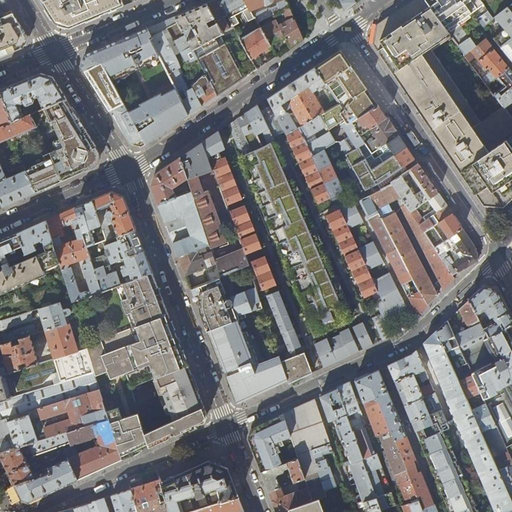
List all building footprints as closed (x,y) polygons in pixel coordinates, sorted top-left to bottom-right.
[(109,12),(123,6),(120,0),(39,0),(56,25),(68,29),(83,23),(109,12)] [(207,3),(222,32),(233,26),(219,0),(214,0),(211,2),(207,3)] [(219,0),(233,26),(239,23),(236,18),(245,13),(249,20),(256,17),(254,14),(252,11),(245,0),(219,0)] [(245,0),(252,11),(265,5),(267,6),(273,3),(274,0),(245,0)] [(281,11),(289,7),(286,0),(283,0),(277,3),(276,6),(272,7),(267,8),(254,14),(256,17),(258,22),(274,14),(278,12),(281,11)] [(340,0),(345,10),(359,0),(340,0)] [(449,40),(452,37),(425,0),(411,0),(399,9),(377,25),(373,44),(394,74),(419,112),(438,139),(454,163),(480,201),(484,206),(503,208),(510,201),(511,199),(511,147),(509,144),(506,139),(505,138),(511,131),(511,116),(505,108),(503,106),(480,121),(432,51),(448,39),(449,40)] [(425,0),(452,37),(463,30),(459,23),(484,6),(480,0),(425,0)] [(222,32),(207,3),(194,9),(175,17),(179,23),(185,34),(218,95),(226,90),(239,81),(244,78),(221,35),(223,34),(222,32)] [(289,7),(281,11),(286,21),(282,23),(281,21),(278,22),(286,38),(290,47),(295,44),(303,38),(289,7)] [(494,17),(504,29),(493,38),(501,47),(511,38),(511,12),(508,8),(494,17)] [(493,19),(488,12),(477,19),(483,27),(493,19)] [(0,18),(0,57),(11,53),(24,48),(27,36),(16,19),(13,13),(0,18)] [(112,80),(159,56),(150,38),(154,36),(162,32),(179,23),(175,17),(158,24),(149,27),(130,35),(85,55),(83,60),(81,67),(85,72),(102,63),(112,80)] [(261,27),(261,28),(271,45),(286,38),(278,22),(277,20),(261,27)] [(261,28),(240,39),(253,62),(260,57),(258,54),(264,50),(271,45),(261,28)] [(464,56),(475,48),(463,30),(452,37),(464,56)] [(178,61),(162,32),(154,36),(150,38),(159,56),(176,88),(189,115),(202,106),(218,95),(185,34),(173,41),(186,64),(188,63),(194,76),(198,75),(201,75),(202,75),(203,77),(191,84),(195,93),(192,95),(178,69),(180,67),(178,61)] [(511,38),(501,47),(511,61),(511,38)] [(469,62),(476,57),(479,61),(493,49),(494,48),(486,39),(475,48),(464,56),(469,62)] [(271,45),(264,50),(266,53),(264,54),(268,62),(277,56),(271,45)] [(493,49),(479,61),(472,66),(475,71),(483,66),(486,70),(488,68),(491,71),(482,79),(489,87),(498,80),(511,70),(493,49)] [(340,50),(314,67),(325,83),(336,76),(339,76),(353,96),(353,97),(353,98),(352,99),(344,107),(343,108),(342,108),(341,108),(339,104),(328,110),(324,112),(320,115),(326,126),(328,129),(333,127),(344,119),(346,122),(347,124),(352,121),(352,123),(379,106),(340,50)] [(112,80),(102,63),(85,72),(100,96),(109,111),(123,102),(112,80)] [(328,110),(339,104),(325,83),(314,67),(291,83),(268,98),(272,104),(285,130),(287,133),(299,126),(320,115),(324,112),(313,92),(318,89),(320,90),(319,91),(326,101),(323,102),(328,110)] [(511,71),(511,70),(498,80),(504,87),(494,94),(498,99),(511,87),(511,71)] [(23,81),(0,90),(0,91),(13,122),(31,114),(38,111),(35,105),(22,110),(20,105),(25,103),(26,105),(28,106),(33,103),(34,101),(33,99),(39,97),(44,109),(67,99),(57,84),(53,77),(48,75),(41,73),(23,81)] [(511,87),(498,99),(503,106),(505,108),(511,102),(511,87)] [(189,115),(176,88),(162,95),(161,93),(140,104),(141,106),(128,112),(146,144),(155,138),(180,121),(189,115)] [(0,118),(3,126),(13,122),(0,91),(0,118)] [(75,112),(67,99),(44,109),(47,116),(45,121),(50,123),(53,130),(56,129),(63,146),(44,155),(46,160),(32,165),(33,167),(26,170),(35,193),(53,185),(84,171),(97,166),(101,154),(92,140),(83,125),(75,112)] [(128,112),(123,102),(109,111),(115,121),(130,144),(142,147),(146,144),(128,112)] [(265,108),(260,110),(272,136),(276,135),(278,134),(281,133),(285,130),(272,104),(265,108)] [(260,110),(257,105),(252,109),(247,112),(256,134),(263,131),(269,143),(272,141),(274,140),(272,136),(260,110)] [(382,111),(379,106),(352,123),(360,135),(370,129),(387,118),(382,111)] [(256,134),(247,112),(242,115),(238,118),(229,126),(310,318),(316,316),(320,314),(325,326),(339,320),(333,307),(342,303),(317,245),(308,224),(298,201),(278,155),(272,141),(269,143),(262,146),(256,134)] [(31,114),(13,122),(3,126),(0,127),(0,147),(8,166),(6,167),(9,173),(11,172),(13,177),(7,180),(0,163),(0,199),(3,207),(17,201),(35,193),(26,170),(14,144),(37,134),(38,127),(31,114)] [(310,135),(326,126),(320,115),(299,126),(313,155),(324,148),(332,144),(333,143),(334,142),(335,141),(329,131),(313,141),(310,135)] [(387,118),(370,129),(371,130),(372,130),(376,137),(373,139),(374,141),(367,145),(371,152),(398,134),(392,126),(387,118)] [(347,124),(346,122),(342,125),(348,135),(344,138),(344,139),(341,141),(340,141),(340,144),(345,153),(365,143),(360,135),(352,123),(352,121),(347,124)] [(299,126),(287,133),(298,158),(305,174),(310,186),(316,198),(317,202),(331,197),(334,205),(348,199),(324,148),(313,155),(299,126)] [(210,137),(203,141),(208,153),(224,146),(219,131),(210,137)] [(365,143),(345,153),(351,164),(364,187),(365,189),(380,185),(415,159),(408,149),(398,134),(371,152),(367,145),(365,143)] [(211,161),(208,153),(203,141),(197,146),(180,157),(188,178),(214,169),(211,161)] [(214,169),(227,204),(243,198),(226,156),(211,161),(214,169)] [(175,187),(188,178),(180,157),(175,160),(155,174),(151,185),(154,194),(158,204),(177,197),(175,192),(177,192),(175,187)] [(418,164),(409,171),(423,192),(420,195),(423,200),(419,203),(402,176),(391,183),(392,184),(401,197),(402,198),(411,212),(416,209),(427,201),(438,193),(428,178),(418,164)] [(214,169),(188,178),(191,188),(192,191),(210,245),(216,264),(218,268),(221,277),(249,265),(248,262),(245,253),(229,210),(227,204),(214,169)] [(392,184),(369,195),(428,305),(438,295),(437,294),(436,294),(395,213),(393,214),(387,204),(401,197),(392,184)] [(210,245),(192,191),(188,193),(177,197),(158,204),(169,231),(178,257),(210,245)] [(103,196),(94,200),(107,240),(111,239),(107,226),(113,224),(118,236),(136,229),(132,220),(126,204),(123,197),(112,192),(103,196)] [(443,199),(438,193),(427,201),(433,210),(436,213),(447,206),(443,199)] [(364,197),(359,199),(364,208),(371,222),(387,255),(404,288),(418,315),(428,305),(369,195),(364,197)] [(419,225),(411,212),(402,198),(399,199),(401,202),(400,202),(443,288),(442,289),(443,290),(455,279),(453,275),(435,249),(425,233),(419,225)] [(83,204),(75,208),(87,248),(103,242),(107,240),(94,200),(83,204)] [(381,314),(384,321),(408,309),(389,273),(373,281),(368,269),(384,262),(374,242),(359,249),(349,228),(363,222),(354,202),(352,203),(326,215),(329,222),(335,236),(339,244),(344,255),(350,267),(354,277),(362,294),(364,298),(372,294),(377,306),(379,310),(381,314)] [(229,210),(245,253),(262,247),(245,204),(229,210)] [(447,206),(436,213),(425,221),(419,225),(425,233),(436,225),(439,224),(453,214),(450,210),(447,206)] [(75,208),(62,213),(50,219),(46,221),(53,242),(52,242),(58,261),(71,299),(72,302),(87,297),(87,298),(101,292),(95,270),(91,260),(87,248),(75,208)] [(422,217),(416,209),(411,212),(419,225),(425,221),(422,217)] [(425,221),(436,213),(433,210),(422,217),(425,221)] [(453,214),(439,224),(449,239),(463,230),(458,222),(453,214)] [(23,231),(17,233),(25,254),(36,249),(34,244),(42,240),(44,245),(52,242),(53,242),(46,221),(39,224),(23,231)] [(436,225),(425,233),(435,249),(444,243),(435,229),(438,228),(436,225)] [(140,240),(136,229),(118,236),(111,239),(107,240),(103,242),(104,245),(108,243),(110,249),(126,243),(127,245),(129,245),(133,255),(144,251),(140,240)] [(476,249),(470,239),(463,230),(449,239),(444,243),(435,249),(453,275),(464,269),(478,261),(477,253),(475,250),(476,249)] [(0,240),(0,264),(2,264),(8,261),(21,255),(20,252),(17,253),(16,249),(19,247),(23,255),(25,254),(17,233),(8,237),(0,240)] [(52,242),(44,245),(46,251),(10,267),(8,261),(2,264),(4,269),(0,270),(0,291),(45,272),(43,268),(58,261),(52,242)] [(104,267),(124,259),(133,255),(129,245),(127,245),(126,243),(110,249),(108,243),(104,245),(107,255),(101,257),(104,267)] [(216,264),(210,245),(178,257),(184,271),(186,275),(216,264)] [(144,251),(133,255),(124,259),(126,265),(120,267),(124,278),(119,280),(117,272),(107,275),(104,267),(95,270),(101,292),(117,287),(153,273),(148,262),(144,251)] [(265,255),(248,262),(249,265),(256,286),(258,291),(276,284),(265,255)] [(104,267),(101,257),(91,260),(95,270),(104,267)] [(219,277),(221,277),(218,268),(207,273),(209,281),(219,277)] [(160,293),(153,273),(117,287),(132,328),(168,314),(160,293)] [(231,295),(230,289),(225,291),(219,277),(209,281),(193,288),(202,310),(210,331),(239,320),(238,314),(233,300),(231,295)] [(233,300),(253,293),(258,292),(258,291),(256,286),(231,295),(233,300)] [(469,300),(477,314),(486,309),(490,318),(493,316),(496,322),(483,329),(488,337),(506,328),(511,324),(511,317),(507,308),(496,288),(484,286),(469,300)] [(202,310),(193,288),(191,289),(207,332),(210,331),(202,310)] [(266,294),(288,351),(300,346),(278,290),(266,294)] [(263,307),(258,292),(253,293),(258,308),(263,307)] [(258,308),(253,293),(233,300),(238,314),(244,312),(258,308)] [(77,320),(72,302),(71,299),(0,320),(0,344),(1,344),(11,341),(15,340),(30,335),(39,332),(38,330),(35,330),(33,325),(0,335),(0,330),(42,317),(46,330),(77,320)] [(477,314),(469,300),(460,309),(468,328),(480,322),(481,322),(477,314)] [(384,321),(392,336),(398,333),(405,326),(413,319),(408,309),(384,321)] [(179,341),(168,314),(132,328),(85,345),(87,349),(94,373),(95,375),(108,370),(111,378),(152,364),(157,378),(188,366),(179,341)] [(320,314),(316,316),(321,328),(325,326),(320,314)] [(384,321),(381,314),(372,318),(382,340),(392,336),(384,321)] [(77,320),(46,330),(55,359),(87,349),(85,345),(77,320)] [(279,384),(285,382),(288,380),(281,361),(280,357),(277,358),(263,363),(262,358),(257,360),(247,331),(243,332),(239,320),(210,331),(207,332),(223,373),(225,372),(228,379),(231,386),(237,403),(238,404),(279,384)] [(450,350),(458,367),(467,363),(461,351),(454,335),(447,321),(438,329),(437,331),(446,352),(448,351),(450,350)] [(315,343),(324,367),(373,344),(363,322),(352,326),(355,332),(352,334),(349,328),(340,332),(341,334),(330,339),(334,346),(331,347),(327,338),(315,343)] [(484,339),(488,337),(483,329),(480,322),(468,328),(454,335),(461,351),(484,339)] [(473,375),(484,398),(485,402),(487,405),(507,448),(511,445),(511,339),(506,328),(488,337),(484,339),(495,361),(472,373),(473,375)] [(424,343),(495,511),(511,511),(511,500),(499,471),(492,454),(483,435),(473,412),(467,399),(459,381),(446,352),(437,331),(425,342),(424,343)] [(30,335),(15,340),(17,345),(13,346),(11,341),(1,344),(9,373),(11,372),(20,369),(19,365),(26,362),(28,367),(39,364),(30,335)] [(87,349),(55,359),(39,364),(28,367),(20,369),(11,372),(19,396),(94,373),(87,349)] [(400,393),(405,405),(434,393),(431,385),(420,389),(415,378),(420,376),(421,381),(428,378),(416,350),(412,354),(402,359),(388,365),(392,373),(400,393)] [(312,373),(304,352),(281,361),(288,380),(289,383),(301,377),(312,373)] [(196,385),(188,366),(157,378),(174,421),(204,407),(196,385)] [(376,436),(379,435),(391,430),(395,440),(406,436),(399,417),(390,395),(383,379),(379,369),(371,373),(355,380),(367,412),(372,425),(376,436)] [(0,420),(4,419),(100,389),(95,375),(94,373),(19,396),(11,399),(0,401),(0,420)] [(3,375),(0,375),(0,401),(11,399),(3,375)] [(473,375),(459,381),(467,399),(477,394),(481,403),(485,402),(484,398),(473,375)] [(337,387),(338,388),(348,416),(354,413),(361,410),(358,403),(350,382),(349,382),(337,387)] [(349,419),(348,416),(338,388),(321,396),(320,396),(329,422),(335,420),(350,464),(364,459),(363,459),(359,446),(358,443),(354,432),(349,419)] [(67,432),(109,419),(107,411),(100,389),(4,419),(0,420),(0,438),(9,435),(10,439),(0,442),(0,453),(13,449),(67,432)] [(434,393),(405,405),(408,413),(412,422),(429,414),(441,409),(434,393)] [(311,401),(283,413),(298,458),(305,478),(312,501),(319,498),(326,496),(324,490),(318,470),(311,450),(330,443),(320,414),(315,399),(311,401)] [(473,412),(483,435),(487,433),(489,439),(496,436),(500,444),(492,447),(494,453),(492,454),(499,471),(511,465),(511,459),(507,448),(487,405),(473,412)] [(150,447),(145,433),(139,412),(123,418),(119,407),(107,411),(109,419),(122,459),(126,458),(141,451),(150,447)] [(204,407),(174,421),(145,433),(150,447),(176,435),(204,422),(207,415),(204,407)] [(441,409),(429,414),(437,432),(442,430),(449,427),(441,409)] [(360,418),(359,415),(362,414),(361,410),(354,413),(355,416),(349,419),(354,432),(364,428),(360,418)] [(261,472),(298,458),(283,413),(266,421),(251,428),(248,438),(255,456),(261,472)] [(71,444),(70,446),(63,448),(63,451),(66,459),(68,458),(79,479),(96,471),(99,470),(122,459),(109,419),(67,432),(70,442),(71,444)] [(364,428),(354,432),(358,443),(362,442),(363,445),(359,446),(363,459),(375,455),(370,442),(365,428),(364,428)] [(419,500),(395,440),(391,430),(379,435),(386,452),(382,453),(390,472),(391,477),(396,475),(401,487),(399,488),(396,489),(402,506),(419,500)] [(479,511),(478,508),(476,508),(474,504),(476,503),(471,493),(470,494),(468,489),(469,489),(465,478),(463,479),(461,475),(463,474),(458,464),(457,464),(455,460),(456,459),(452,449),(450,450),(449,445),(450,445),(446,434),(444,435),(442,430),(437,432),(419,440),(423,449),(430,466),(449,511),(479,511)] [(34,455),(70,442),(67,432),(13,449),(0,453),(0,456),(7,470),(14,484),(35,477),(33,473),(24,455),(32,452),(34,455)] [(416,459),(406,436),(395,440),(419,500),(422,509),(434,504),(423,477),(422,473),(413,477),(409,467),(415,464),(413,461),(416,459)] [(333,452),(330,443),(311,450),(318,470),(323,469),(321,463),(319,464),(317,457),(333,452)] [(375,455),(363,459),(364,459),(377,497),(392,492),(381,464),(378,454),(375,455)] [(66,459),(33,473),(35,477),(14,484),(15,487),(22,500),(29,502),(53,492),(79,479),(68,458),(66,459)] [(298,458),(261,472),(264,481),(269,491),(285,486),(281,475),(282,472),(287,470),(288,467),(292,466),(298,481),(305,478),(298,458)] [(175,477),(161,483),(170,510),(170,511),(191,511),(239,497),(232,480),(227,468),(209,461),(193,468),(175,477)] [(511,465),(499,471),(511,500),(511,477),(511,476),(511,475),(511,465)] [(330,467),(323,469),(318,470),(324,490),(336,486),(330,467)] [(305,478),(298,481),(285,486),(269,491),(273,502),(276,511),(279,511),(288,509),(312,501),(305,478)] [(160,480),(130,489),(132,497),(134,502),(136,509),(136,511),(164,511),(170,510),(161,483),(160,480)] [(128,498),(132,497),(130,489),(112,495),(117,511),(128,511),(136,509),(134,502),(129,503),(128,498)] [(392,492),(377,497),(382,510),(397,504),(394,496),(392,492)] [(109,511),(104,497),(83,504),(58,511),(57,511),(109,511)] [(244,511),(243,508),(239,497),(191,511),(244,511)] [(382,511),(382,510),(377,497),(364,502),(366,505),(368,504),(370,511),(382,511)] [(324,511),(319,498),(312,501),(288,509),(289,511),(324,511)] [(422,509),(419,500),(402,506),(404,511),(418,511),(423,510),(422,509)]
